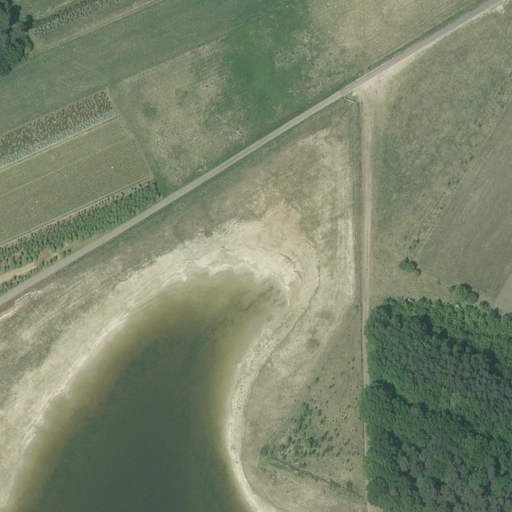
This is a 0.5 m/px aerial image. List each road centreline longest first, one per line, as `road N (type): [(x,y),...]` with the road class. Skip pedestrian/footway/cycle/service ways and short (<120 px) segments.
road 1 (unclassified): [(0,303),(499,0)]
road 2 (track): [(369,76),(368,511)]
